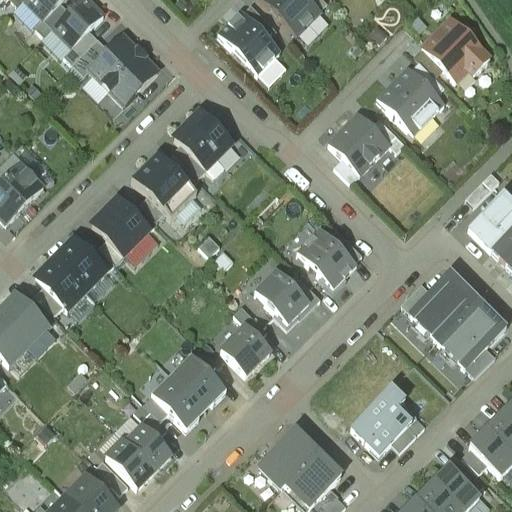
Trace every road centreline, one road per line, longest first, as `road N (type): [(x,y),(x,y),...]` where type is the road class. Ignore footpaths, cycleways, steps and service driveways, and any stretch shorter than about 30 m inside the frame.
road 1 (residential): [(209,82),(405,272)]
road 2 (residential): [(17,272),(209,82)]
road 3 (residential): [(383,497),(511,365)]
road 4 (residential): [(280,396),(405,272)]
road 5 (residential): [(165,511),(280,396)]
road 6 (residential): [(280,396),(383,497)]
